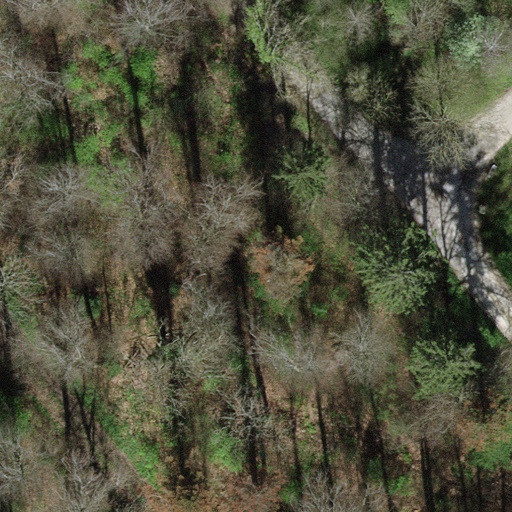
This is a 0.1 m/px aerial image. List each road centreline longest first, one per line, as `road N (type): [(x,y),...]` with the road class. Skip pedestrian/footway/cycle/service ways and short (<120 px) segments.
road 1 (track): [(430,211),(269,0)]
road 2 (unknown): [(430,211),(307,221)]
